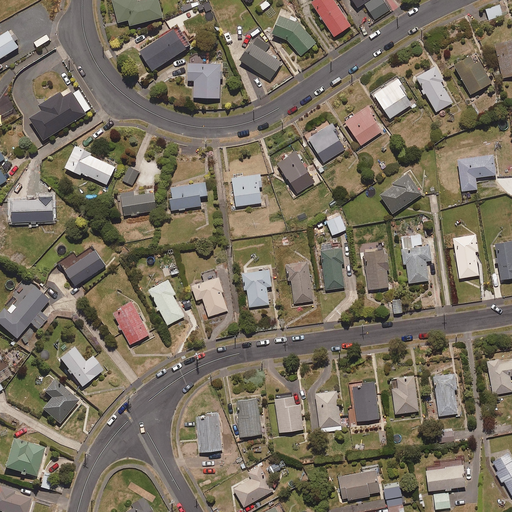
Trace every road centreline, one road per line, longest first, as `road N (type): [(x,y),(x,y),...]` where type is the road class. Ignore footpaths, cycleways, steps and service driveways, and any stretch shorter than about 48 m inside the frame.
road 1 (residential): [(82,0),(84,39),(116,87),(163,118),(212,128),(256,120),(453,0)]
road 2 (residential): [(511,314),(218,358),(135,412)]
